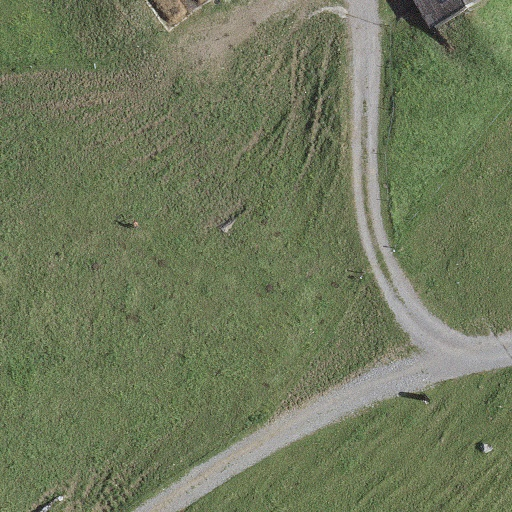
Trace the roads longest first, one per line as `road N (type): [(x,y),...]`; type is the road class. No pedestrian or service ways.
road 1 (track): [(165,511),(218,475),(439,364),(511,346)]
road 2 (track): [(353,0),(365,197),(382,265),(439,364)]
